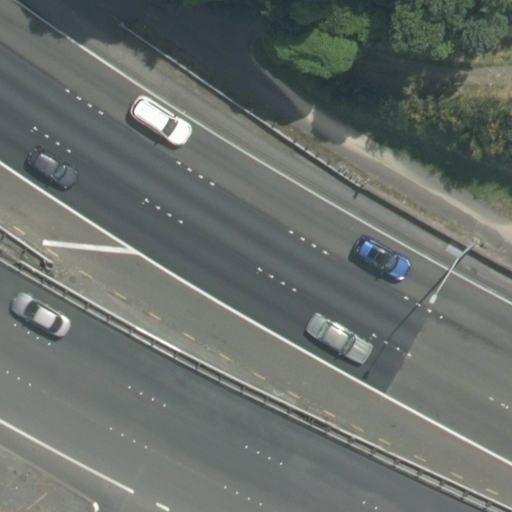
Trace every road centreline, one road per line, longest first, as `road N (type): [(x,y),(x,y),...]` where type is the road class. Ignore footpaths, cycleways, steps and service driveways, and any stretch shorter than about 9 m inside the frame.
road 1 (trunk): [(0,100),(220,243),(511,408)]
road 2 (trunk): [(343,511),(81,387),(0,339)]
